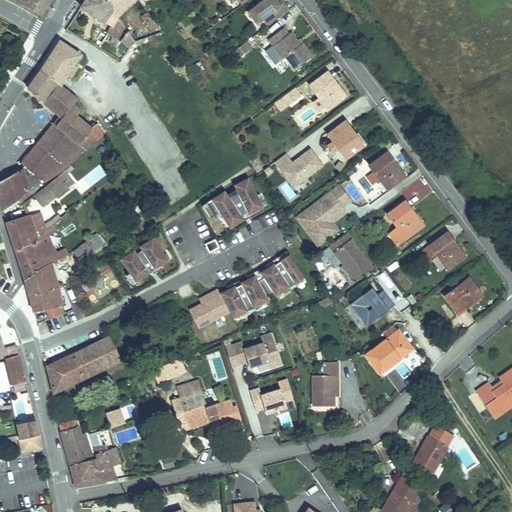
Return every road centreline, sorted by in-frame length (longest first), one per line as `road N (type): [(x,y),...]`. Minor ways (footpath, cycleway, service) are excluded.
road 1 (residential): [(62,490),(378,423),(511,304)]
road 2 (residential): [(312,0),(511,257)]
road 3 (residential): [(31,352),(282,228)]
road 4 (residential): [(31,352),(62,490)]
road 5 (unknown): [(442,367),(511,479)]
